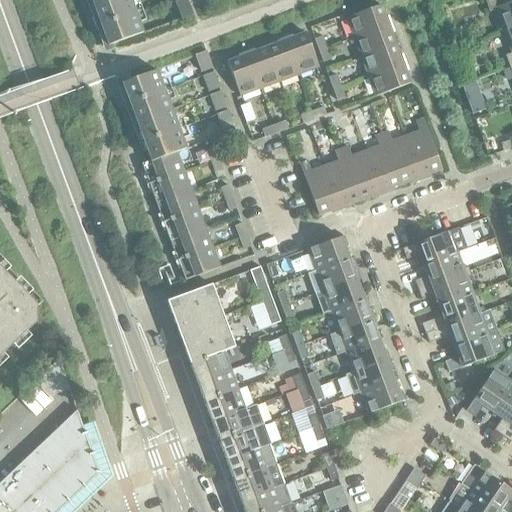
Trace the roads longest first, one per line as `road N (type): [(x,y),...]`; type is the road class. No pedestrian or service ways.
road 1 (secondary): [(0,10),(111,312)]
road 2 (residential): [(511,471),(443,420),(371,226)]
road 3 (secondary): [(111,312),(126,378),(175,510)]
road 4 (secondary): [(196,499),(144,370),(111,312)]
road 5 (residential): [(371,226),(511,171)]
